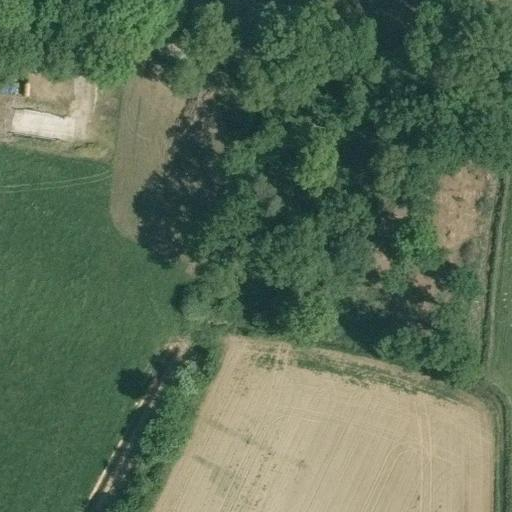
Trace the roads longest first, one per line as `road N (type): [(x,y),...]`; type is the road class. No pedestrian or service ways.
road 1 (unclassified): [(276,53),(0,20)]
road 2 (track): [(483,0),(428,42),(373,61),(276,53)]
